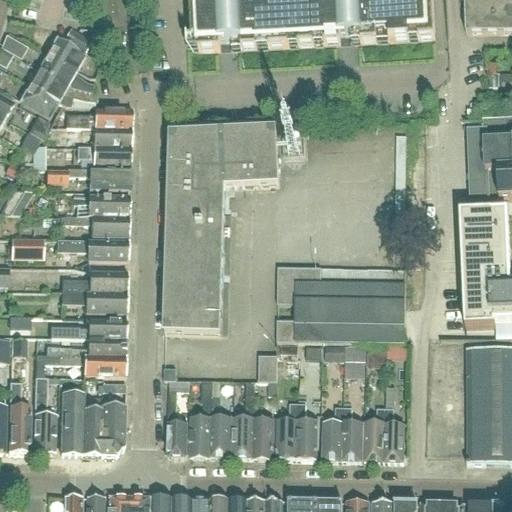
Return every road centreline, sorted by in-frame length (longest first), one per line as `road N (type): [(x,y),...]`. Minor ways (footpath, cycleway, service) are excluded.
road 1 (residential): [(444,211),(442,75),(158,89)]
road 2 (residential): [(141,486),(158,89)]
road 3 (tertiary): [(511,493),(141,486)]
road 4 (unknown): [(415,491),(423,330),(444,211)]
road 5 (tertiary): [(141,486),(0,480)]
